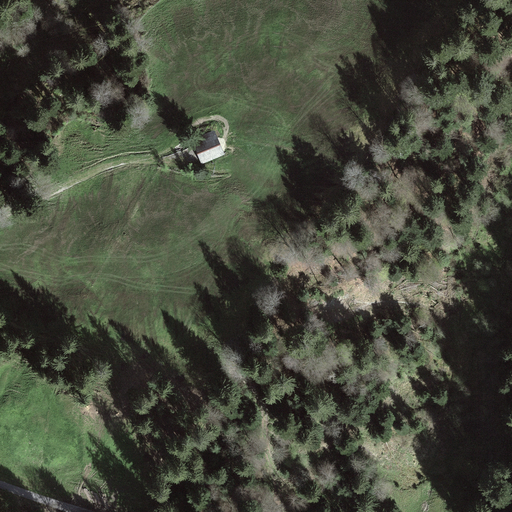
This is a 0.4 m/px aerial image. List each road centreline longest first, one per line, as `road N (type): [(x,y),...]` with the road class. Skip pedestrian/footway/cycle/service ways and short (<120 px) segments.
road 1 (track): [(0,219),(120,161),(163,157)]
road 2 (track): [(223,358),(261,405),(264,449),(286,511)]
